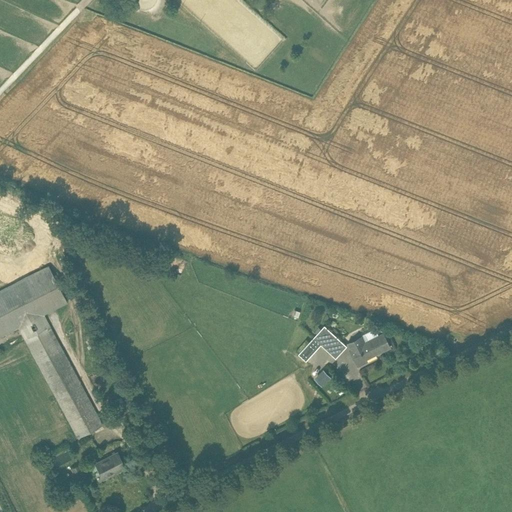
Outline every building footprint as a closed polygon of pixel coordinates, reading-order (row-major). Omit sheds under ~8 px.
[(0,336),(23,326),(73,438),(100,427),(48,311),(68,302),(51,265),(0,287),(0,336)] [(336,357),(347,345),(325,325),(314,337),(321,344),(336,357)] [(391,346),(384,333),(365,342),(362,336),(349,342),(352,349),(350,349),(358,366),(367,361),(366,358),(391,346)] [(314,348),(309,343),(299,353),(304,358),(314,348)] [(324,384),(332,375),(324,367),(315,376),(324,384)] [(117,417),(126,412),(123,405),(121,402),(112,407),(117,417)] [(117,452),(91,465),(99,480),(125,467),(117,452)] [(72,467),(74,472),(76,477),(79,482),(86,479),(82,470),(79,464),(72,467)]
